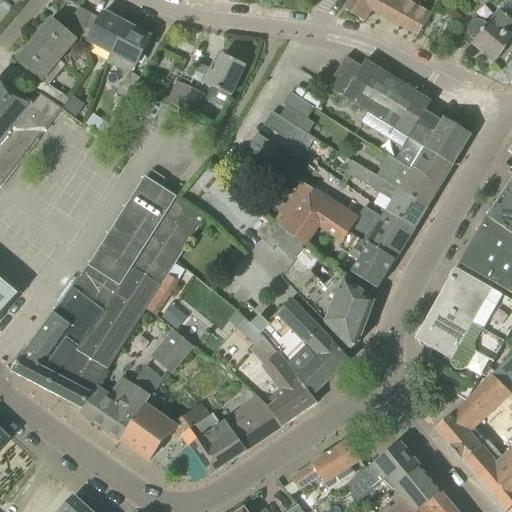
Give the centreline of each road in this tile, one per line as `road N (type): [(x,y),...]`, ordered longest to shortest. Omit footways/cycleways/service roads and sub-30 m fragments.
road 1 (residential): [(501,116),(332,33),(203,18),(141,0)]
road 2 (tertiary): [(378,404),(399,302),(501,116)]
road 3 (tertiary): [(174,507),(219,491),(342,411),(378,404)]
road 4 (tertiary): [(174,507),(130,492),(0,398)]
road 5 (tertiary): [(481,511),(408,426),(378,404)]
